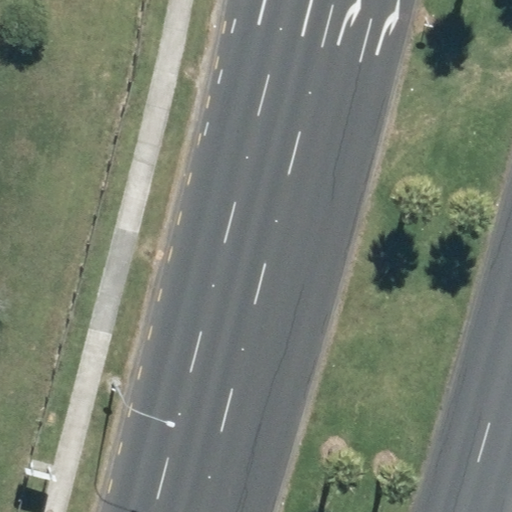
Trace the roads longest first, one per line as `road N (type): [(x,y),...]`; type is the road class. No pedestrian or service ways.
road 1 (primary): [(174,511),(277,147)]
road 2 (primary): [(511,342),(459,511)]
road 3 (primary): [(277,147),(313,0)]
road 4 (primary): [(277,147),(292,0)]
